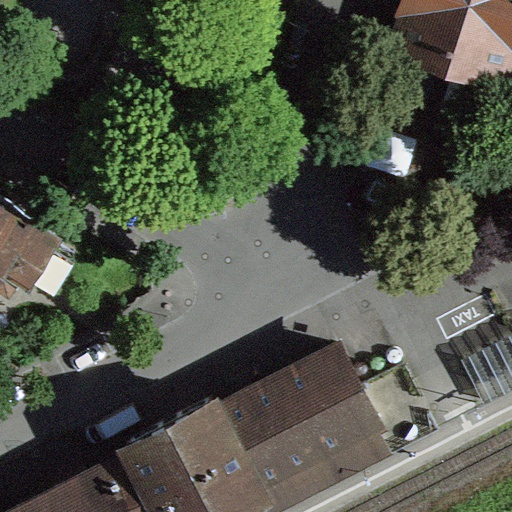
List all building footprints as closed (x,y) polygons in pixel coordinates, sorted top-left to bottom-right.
[(511,0),(409,0),(396,40),(501,75),(511,40),(511,0)] [(511,146),(430,188),(448,221),(511,187),(511,146)] [(0,264),(3,259),(29,275),(58,227),(0,191),(0,264)] [(511,329),(462,355),(486,401),(511,387),(511,329)] [(130,445),(12,507),(14,511),(216,511),(262,488),(258,479),(378,416),(346,355),(338,339),(219,401),(214,391),(126,437),(130,445)]
